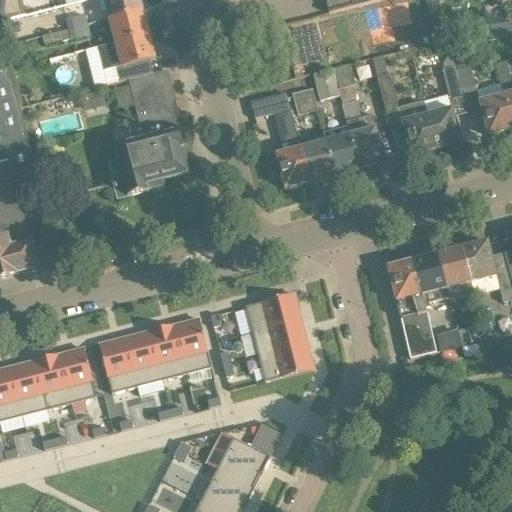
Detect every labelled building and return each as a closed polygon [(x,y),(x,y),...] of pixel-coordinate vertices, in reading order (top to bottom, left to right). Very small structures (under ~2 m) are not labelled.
[(0,22),(25,17),(21,0),(10,0),(1,2),(0,18),(0,22)] [(142,14),(138,0),(99,0),(98,0),(102,13),(108,12),(110,22),(142,14)] [(324,0),(329,16),(391,0),(324,0)] [(111,47),(117,45),(148,38),(142,14),(110,22),(105,24),(111,47)] [(508,26),(506,18),(496,21),(494,15),(485,17),(486,23),(489,31),(508,26)] [(85,17),(65,22),(68,33),(88,28),(85,17)] [(20,33),(18,25),(8,27),(10,35),(20,33)] [(451,38),(448,26),(437,29),(440,41),(451,38)] [(511,38),(508,26),(489,31),(492,43),(511,38)] [(88,28),(68,33),(43,39),(44,48),(70,42),(70,43),(90,37),(88,28)] [(154,62),(148,38),(117,45),(123,70),(154,62)] [(442,72),(454,69),(452,57),(446,60),(442,66),(442,72)] [(436,153),(427,117),(423,104),(398,110),(384,59),(372,62),(391,136),(403,132),(410,160),(436,153)] [(458,72),(467,70),(465,63),(457,66),(458,72)] [(511,129),(511,85),(506,64),(496,67),(504,97),(511,129)] [(355,88),(350,68),(333,72),(338,92),(355,88)] [(461,93),(454,69),(442,72),(441,72),(448,97),(461,93)] [(462,93),(474,90),(474,89),(473,89),(468,70),(467,70),(458,72),(457,72),(462,93)] [(41,188),(10,72),(0,74),(0,282),(39,272),(32,243),(30,243),(17,194),(41,188)] [(333,72),(313,77),(319,105),(340,99),(338,92),(333,72)] [(191,177),(170,98),(174,97),(168,74),(128,84),(129,88),(135,109),(143,139),(114,147),(117,159),(115,160),(119,175),(110,178),(116,201),(154,193),(153,189),(164,187),(163,184),(191,177)] [(79,98),(83,114),(105,108),(101,92),(79,98)] [(317,114),(311,92),(292,97),(298,118),(317,114)] [(285,96),(249,105),(254,122),(290,113),(285,96)] [(488,139),(511,132),(511,129),(504,97),(478,103),(488,139)] [(356,104),(342,107),(359,173),(385,167),(375,132),(372,117),(360,121),(356,104)] [(334,180),(359,173),(342,107),(341,107),(347,130),(323,136),(334,180)] [(427,117),(436,153),(461,147),(452,111),(427,117)] [(298,143),(300,151),(310,186),(334,180),(323,136),(298,143)] [(300,151),(275,158),(284,193),(310,186),(300,151)] [(462,251),(471,286),(496,280),(502,305),(511,302),(511,282),(505,256),(491,259),(487,244),(462,251)] [(471,286),(462,251),(437,257),(449,302),(450,302),(451,303),(454,303),(458,302),(462,302),(467,300),(471,298),(472,297),(473,296),(471,286)] [(449,302),(437,257),(412,264),(421,299),(424,310),(430,309),(430,307),(449,302)] [(396,306),(421,299),(412,264),(387,270),(396,306)] [(243,310),(250,335),(301,322),(294,297),(243,310)] [(421,299),(396,306),(403,334),(429,328),(424,310),(421,299)] [(198,321),(173,328),(186,377),(211,371),(198,321)] [(307,346),(301,322),(250,335),(256,359),(307,346)] [(186,377),(173,328),(148,334),(161,383),(186,377)] [(403,334),(410,362),(436,356),(429,328),(403,334)] [(213,332),(216,344),(224,342),(221,330),(213,332)] [(457,334),(461,348),(462,348),(465,357),(487,351),(482,333),(472,336),(471,330),(457,334)] [(124,340),(137,390),(161,383),(148,334),(124,340)] [(457,334),(436,339),(440,354),(461,348),(457,334)] [(137,390),(124,340),(99,347),(111,396),(137,390)] [(227,353),(224,342),(216,344),(219,355),(227,353)] [(314,372),(307,346),(256,359),(263,385),(314,372)] [(58,357),(70,407),(96,400),(83,351),(58,357)] [(33,364),(46,413),(70,407),(58,357),(33,364)] [(9,370),(22,419),(46,413),(33,364),(9,370)] [(222,368),(225,380),(233,378),(230,366),(222,368)] [(0,424),(22,419),(9,370),(0,372),(0,424)] [(218,400),(207,403),(209,410),(220,407),(218,400)] [(169,412),(171,420),(182,417),(180,410),(169,412)] [(159,423),(171,420),(169,412),(157,416),(159,423)] [(130,422),(119,425),(121,433),(132,430),(130,422)] [(106,437),(104,430),(92,433),(94,440),(106,437)] [(269,459),(281,437),(268,430),(256,453),(233,441),(217,473),(254,492),(255,491),(253,490),(260,477),(261,478),(270,460),(269,459)] [(68,447),(66,439),(54,442),(56,450),(68,447)] [(56,450),(54,442),(42,445),(44,453),(56,450)] [(184,465),(192,450),(181,445),(173,459),(184,465)] [(18,460),(16,452),(4,455),(6,463),(18,460)] [(246,509),(254,492),(217,473),(201,504),(217,511),(241,511),(244,508),(246,509)] [(155,502),(183,511),(188,511),(194,496),(162,484),(155,502)]
